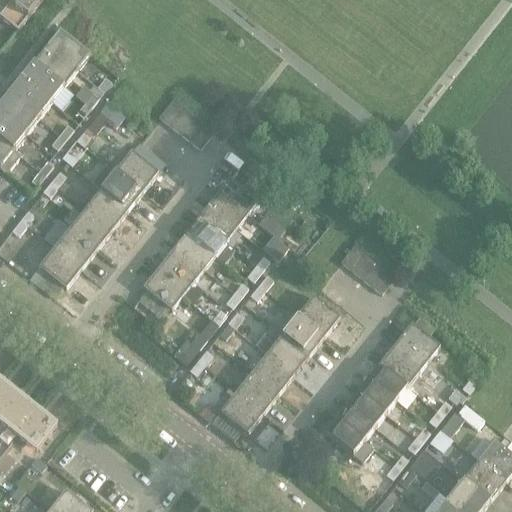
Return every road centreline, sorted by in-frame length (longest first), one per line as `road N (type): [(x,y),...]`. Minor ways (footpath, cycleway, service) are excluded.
road 1 (residential): [(69,341),(202,176),(152,139)]
road 2 (residential): [(253,487),(381,321),(332,283)]
road 3 (residential): [(197,443),(69,341)]
